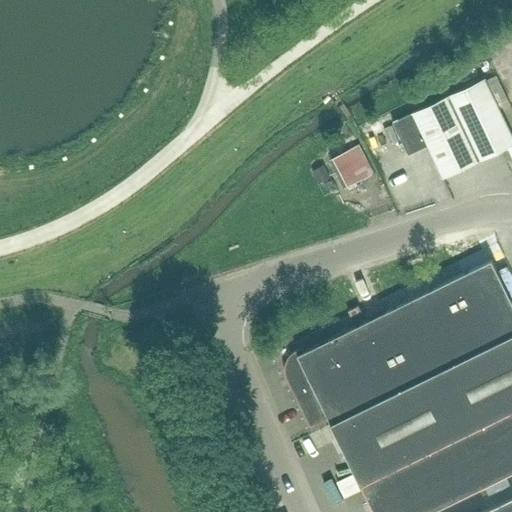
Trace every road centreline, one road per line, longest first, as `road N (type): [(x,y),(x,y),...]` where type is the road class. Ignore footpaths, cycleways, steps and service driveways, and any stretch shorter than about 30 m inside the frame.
road 1 (unclassified): [(211,297),(475,215),(511,214)]
road 2 (unclassified): [(0,247),(99,204),(204,123)]
road 3 (unclassified): [(298,511),(211,297)]
road 4 (unclassified): [(0,303),(40,296),(127,317),(211,297)]
road 5 (unclassified): [(204,123),(219,51),(217,0)]
